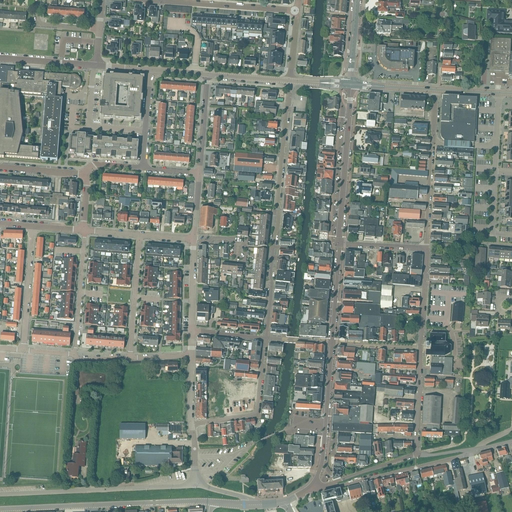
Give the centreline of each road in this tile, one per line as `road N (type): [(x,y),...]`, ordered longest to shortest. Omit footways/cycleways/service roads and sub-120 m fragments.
road 1 (tertiary): [(0,509),(210,502)]
road 2 (unclassified): [(0,494),(194,486)]
road 3 (tertiary): [(339,244),(350,84)]
road 4 (residential): [(435,90),(426,248)]
road 5 (tertiary): [(324,487),(473,452)]
road 6 (residential): [(296,10),(159,0)]
road 7 (residential): [(191,424),(256,415),(263,349)]
road 8 (residential): [(277,210),(289,81)]
road 9 (residential): [(265,338),(277,210)]
road 10 (residential): [(22,350),(32,226)]
road 11 (residential): [(73,354),(83,230)]
road 12 (residential): [(129,358),(139,235)]
